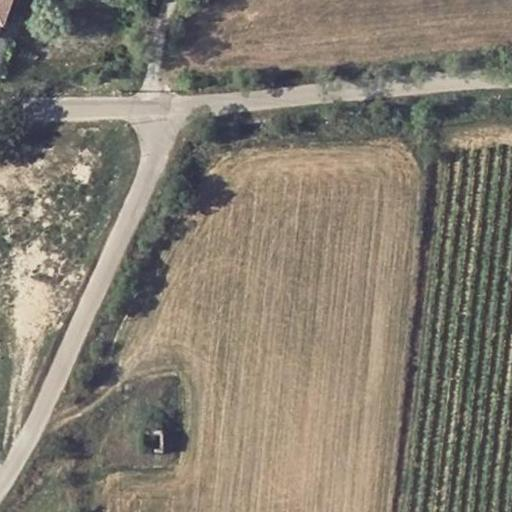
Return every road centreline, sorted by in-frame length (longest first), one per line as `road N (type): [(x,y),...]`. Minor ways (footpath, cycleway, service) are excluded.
road 1 (residential): [(153,110),(158,164),(0,489)]
road 2 (unclassified): [(153,110),(511,78)]
road 3 (unclassified): [(0,109),(153,110)]
